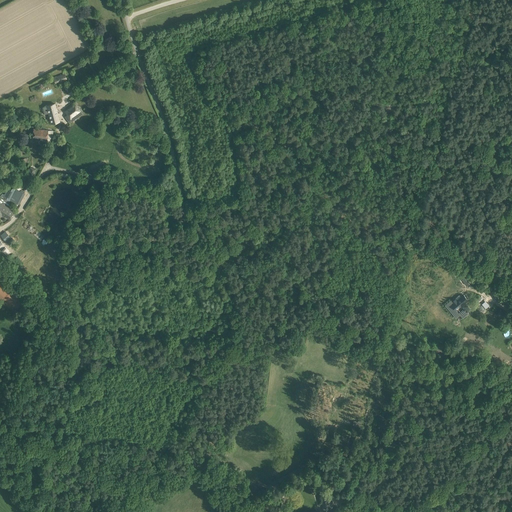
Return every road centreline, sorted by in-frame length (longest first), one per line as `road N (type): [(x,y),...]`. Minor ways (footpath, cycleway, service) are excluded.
road 1 (track): [(180,199),(243,339),(135,486)]
road 2 (track): [(135,486),(145,491),(190,465),(263,491),(318,463),(345,493)]
road 3 (unclassified): [(180,199),(123,0)]
road 4 (track): [(135,486),(0,419)]
road 5 (unclassified): [(180,199),(45,167)]
